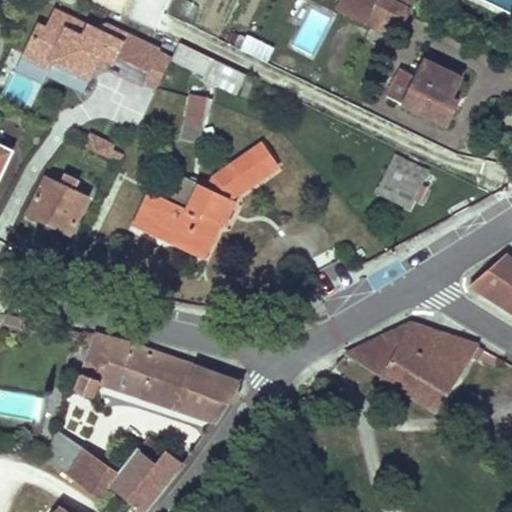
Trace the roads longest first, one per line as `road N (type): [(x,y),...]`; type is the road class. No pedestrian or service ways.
road 1 (residential): [(0,291),(219,339),(320,329)]
road 2 (residential): [(320,329),(176,511)]
road 3 (residential): [(407,277),(511,339)]
road 4 (residential): [(407,277),(511,216)]
